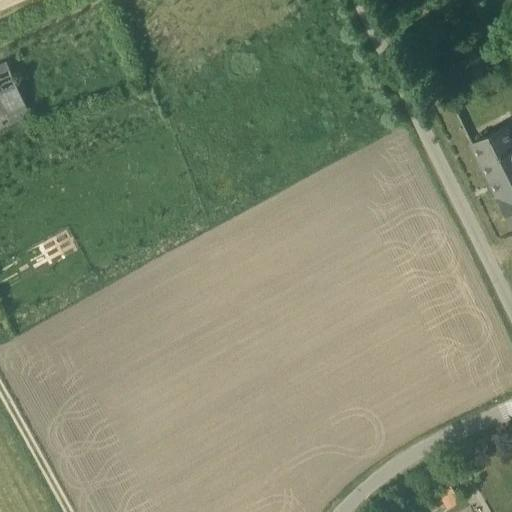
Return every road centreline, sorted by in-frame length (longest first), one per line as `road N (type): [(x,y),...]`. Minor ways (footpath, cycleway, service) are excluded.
road 1 (unclassified): [(511,314),(353,0)]
road 2 (unclassified): [(349,511),(415,446),(456,420),(511,401)]
